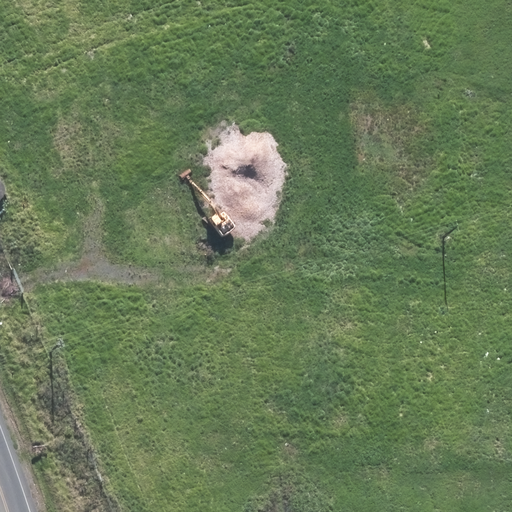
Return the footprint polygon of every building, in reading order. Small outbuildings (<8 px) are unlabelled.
[(267,149),(318,155),(329,71),(277,65),(267,149)] [(0,145),(35,125),(14,91),(0,99),(0,145)] [(38,127),(64,189),(116,167),(90,105),(38,127)] [(136,202),(148,245),(266,212),(263,200),(270,198),(262,170),(256,172),(239,114),(182,130),(197,185),(136,202)] [(54,294),(52,315),(99,319),(100,298),(54,294)]
